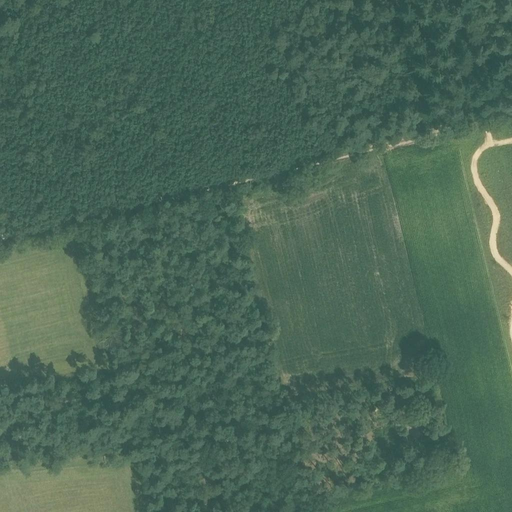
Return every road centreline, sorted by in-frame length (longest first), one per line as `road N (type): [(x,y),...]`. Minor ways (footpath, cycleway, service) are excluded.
road 1 (track): [(0,236),(511,114)]
road 2 (track): [(435,132),(405,0)]
